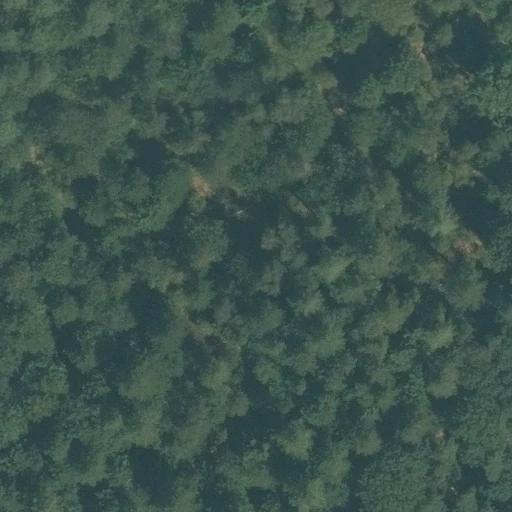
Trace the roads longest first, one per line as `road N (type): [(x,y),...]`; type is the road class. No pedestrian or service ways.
road 1 (track): [(154,0),(511,408)]
road 2 (track): [(511,349),(337,511)]
road 3 (track): [(150,0),(0,139)]
